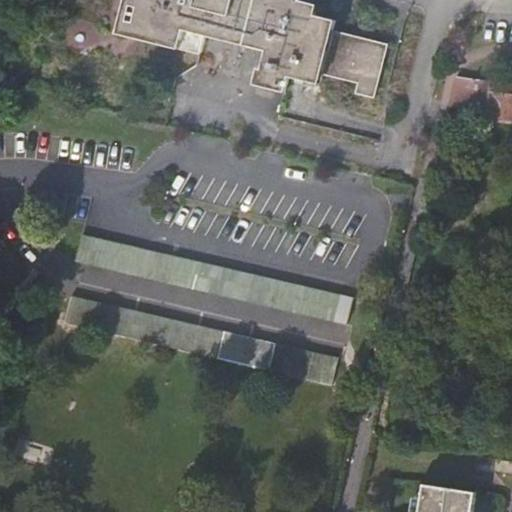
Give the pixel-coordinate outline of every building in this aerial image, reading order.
[(183,29),(203,35),(265,50),(261,68),(258,67),(254,83),(286,91),(289,77),(320,84),(322,74),(357,82),(354,95),(375,100),(387,47),(334,32),(336,23),(298,14),(302,0),(301,0),(123,0),(115,32),(178,48),(183,29)] [(203,35),(183,29),(178,48),(198,54),(203,35)] [(511,120),(511,84),(456,77),(450,106),(496,113),(495,118),(511,120)] [(83,235),(77,262),(349,323),(355,296),(83,235)] [(75,297),(69,322),(335,383),(341,357),(75,297)] [(475,511),(478,497),(426,488),(422,511),(475,511)]
